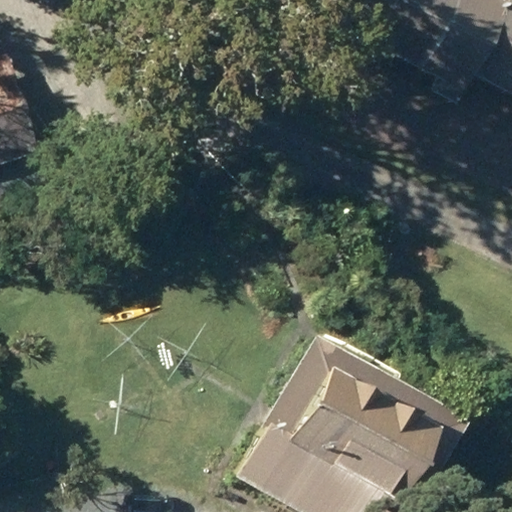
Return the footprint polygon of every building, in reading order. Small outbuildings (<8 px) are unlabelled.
[(301,0),(292,19),(376,61),(406,0),(301,0)] [(406,0),(376,61),(449,98),(457,83),(498,0),(406,0)] [(511,0),(498,0),(457,83),(511,110),(511,111),(507,122),(511,124),(511,0)] [(0,101),(0,164),(19,158),(0,101)] [(401,511),(448,433),(305,349),(226,485),(271,511),(401,511)]
